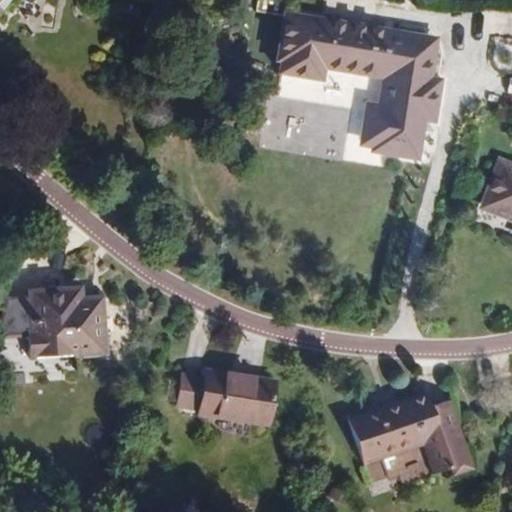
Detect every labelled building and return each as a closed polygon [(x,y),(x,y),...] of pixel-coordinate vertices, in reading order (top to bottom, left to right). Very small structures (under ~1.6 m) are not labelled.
[(437,27),(288,2),(280,46),(285,47),(283,59),(322,66),(324,53),(385,64),(380,94),(368,92),(361,132),(373,134),(373,138),(416,146),(423,106),(436,108),(442,69),(430,67),(437,27)] [(511,188),(491,183),(479,229),(511,237),(511,188)] [(28,333),(30,359),(105,354),(101,300),(80,301),(79,290),(33,294),(36,332),(28,333)] [(183,379),(179,406),(200,410),(200,414),(268,425),(274,384),(206,373),(205,382),(183,379)] [(350,420),(364,467),(442,445),(427,397),(350,420)]
